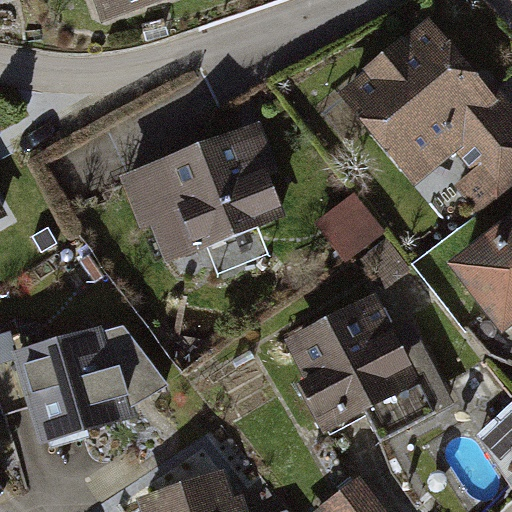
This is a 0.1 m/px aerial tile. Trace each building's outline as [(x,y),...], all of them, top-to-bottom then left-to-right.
[(83,0),(91,21),(148,0),(83,0)] [(422,19),(328,92),(398,181),(445,144),(486,195),(511,174),(511,105),(498,88),(485,99),(422,19)] [(252,116),(113,173),(144,250),(180,235),(185,249),(272,213),(252,164),(269,157),(252,116)] [(511,202),(442,260),(495,323),(511,308),(511,202)] [(287,361),(269,370),(290,410),(328,390),(339,412),(380,390),(373,376),(398,363),(368,306),(349,317),(341,301),(274,337),(287,361)] [(86,321),(0,354),(0,371),(29,445),(120,410),(86,321)] [(225,511),(212,471),(126,501),(130,511),(225,511)] [(380,511),(355,477),(306,511),(380,511)]
